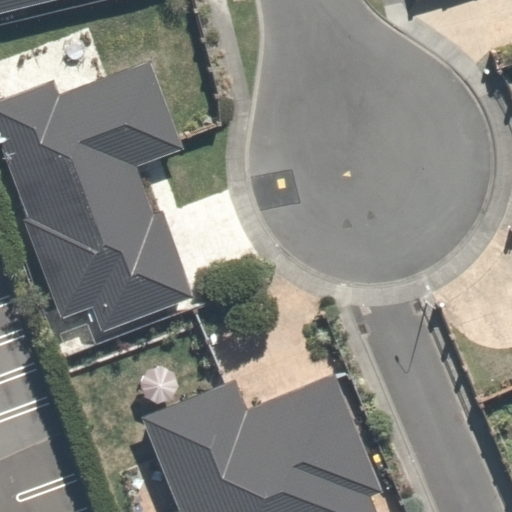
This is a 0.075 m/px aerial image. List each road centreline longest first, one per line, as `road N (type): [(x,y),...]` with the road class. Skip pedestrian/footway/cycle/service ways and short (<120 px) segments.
road 1 (residential): [(461,511),(385,311),(374,169)]
road 2 (residential): [(304,0),(374,169)]
